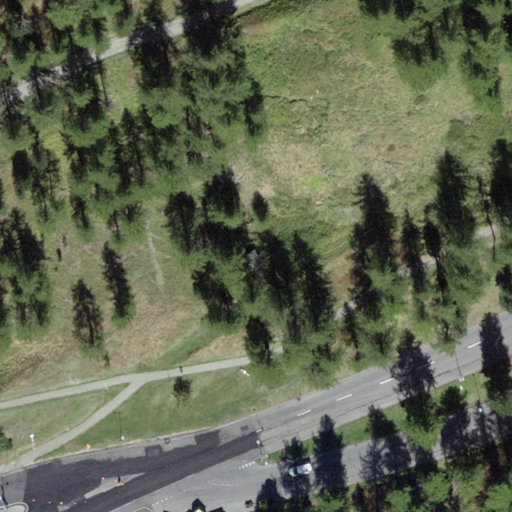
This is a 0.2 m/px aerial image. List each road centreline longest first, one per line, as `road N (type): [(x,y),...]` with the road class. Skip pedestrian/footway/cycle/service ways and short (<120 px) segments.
road 1 (tertiary): [(511,327),(184,460)]
road 2 (residential): [(511,422),(257,488),(207,483),(184,460)]
road 3 (track): [(236,0),(0,100)]
